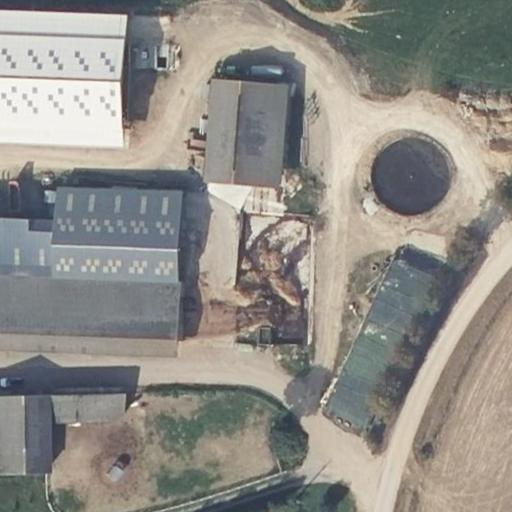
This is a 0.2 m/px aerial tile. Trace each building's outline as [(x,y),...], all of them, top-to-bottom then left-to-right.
[(0,142),(121,146),(125,13),(0,9),(0,142)] [(236,100),(227,201),(291,207),(299,106),(236,100)] [(433,165),(390,161),(386,208),(430,211),(433,165)] [(394,258),(323,412),(362,430),(432,275),(394,258)] [(24,354),(26,297),(0,295),(0,368),(24,370),(24,354)] [(201,304),(26,297),(24,354),(199,361),(201,304)] [(61,441),(136,439),(135,413),(60,415),(61,441)] [(61,441),(60,415),(0,416),(0,492),(62,491),(61,441)]
